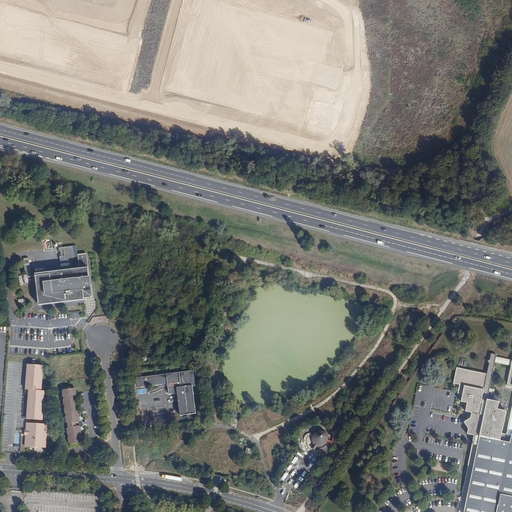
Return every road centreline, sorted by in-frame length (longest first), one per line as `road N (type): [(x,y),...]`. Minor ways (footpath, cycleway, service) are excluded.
road 1 (trunk): [(511,263),(0,128)]
road 2 (trunk): [(0,139),(511,273)]
road 3 (tertiary): [(275,511),(119,478)]
road 4 (residential): [(119,478),(102,340)]
